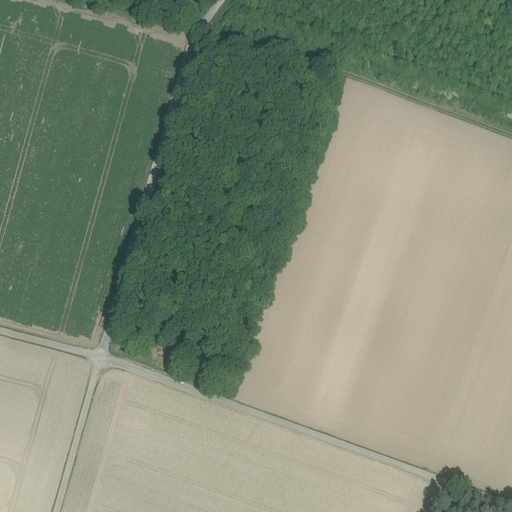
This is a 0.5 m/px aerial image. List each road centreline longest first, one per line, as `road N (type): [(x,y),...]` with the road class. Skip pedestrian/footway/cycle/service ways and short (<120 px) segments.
road 1 (unclassified): [(0,330),(100,357),(511,506)]
road 2 (track): [(56,511),(189,48),(222,0)]
road 3 (track): [(511,137),(199,32)]
